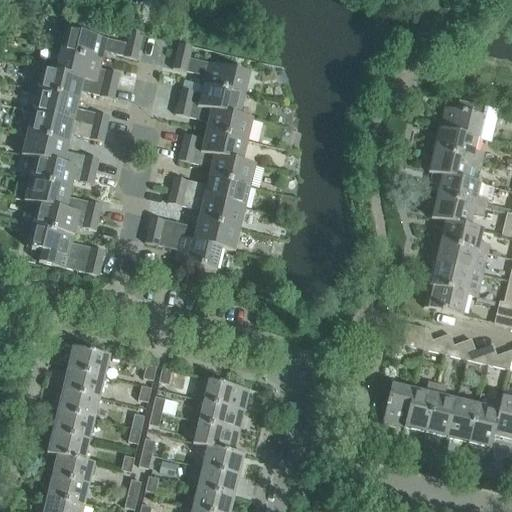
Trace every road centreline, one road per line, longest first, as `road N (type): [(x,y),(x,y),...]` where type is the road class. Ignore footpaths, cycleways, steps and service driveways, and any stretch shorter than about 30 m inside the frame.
road 1 (residential): [(293,452),(301,372),(274,347),(57,299),(0,297)]
road 2 (residential): [(511,500),(293,452)]
